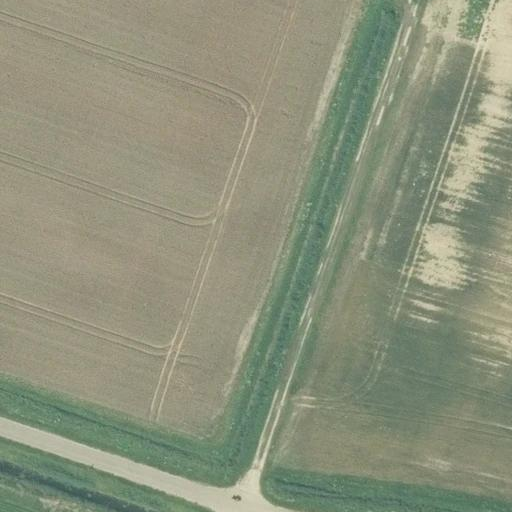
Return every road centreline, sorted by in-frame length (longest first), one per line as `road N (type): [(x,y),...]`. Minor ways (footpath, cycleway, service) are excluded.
road 1 (track): [(240,511),(410,0)]
road 2 (unclassified): [(0,427),(241,509)]
